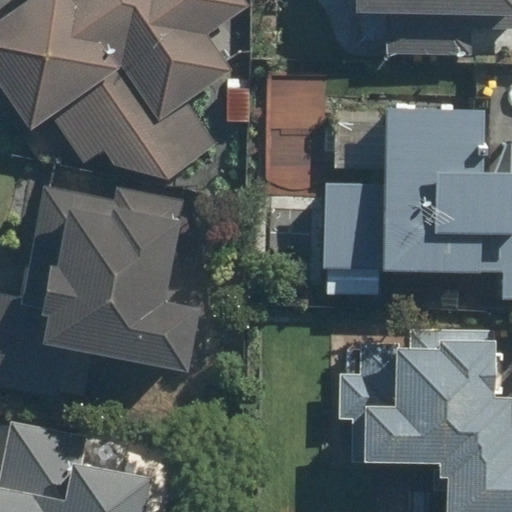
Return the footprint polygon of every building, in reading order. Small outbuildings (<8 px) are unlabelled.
[(13,0),(0,9),(0,74),(30,120),(52,105),(87,156),(102,144),(115,164),(165,174),(214,139),(185,97),(231,65),(208,31),(249,2),(247,0),(13,0)] [(511,0),(356,0),(356,3),(385,3),(385,49),(473,49),(473,25),(511,25),(511,0)] [(511,162),(481,162),(483,100),(387,96),(384,179),(325,178),(323,259),(328,261),(327,292),(379,293),(379,265),(385,265),(385,261),(503,263),(502,292),(511,292),(511,162)] [(0,287),(0,383),(57,395),(70,338),(187,364),(201,300),(164,292),(185,196),(120,182),(117,194),(45,177),(20,292),(0,287)] [(511,511),(511,386),(491,385),(493,326),(409,323),(409,341),(361,339),(359,370),(340,369),(338,414),(353,414),(351,451),(440,454),(440,464),(434,464),(433,485),(449,487),(447,511),(511,511)] [(0,511),(141,511),(150,469),(83,456),(87,433),(9,418),(0,463),(0,511)]
